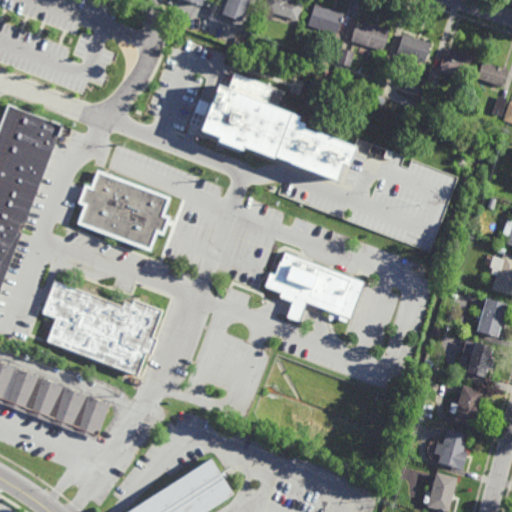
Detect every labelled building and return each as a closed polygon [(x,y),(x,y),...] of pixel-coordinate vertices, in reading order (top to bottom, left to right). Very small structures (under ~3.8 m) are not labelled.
[(249,0),(241,21),(221,14),(226,0),(249,0)] [(292,0),(303,3),(298,21),(273,13),(271,20),(261,18),(263,11),(262,11),(265,0),(292,0)] [(336,35),(328,32),(326,37),(313,32),(314,28),(308,25),(315,4),(343,14),(336,35)] [(383,51),(351,41),(357,20),(390,29),(383,51)] [(425,64),(396,54),(403,34),(431,43),(425,64)] [(334,67),(320,62),(327,38),(342,43),(334,67)] [(291,58),(284,56),(285,49),(292,50),(291,58)] [(350,66),(338,63),(342,49),(354,52),(350,66)] [(468,74),(461,72),(459,77),(439,71),(441,66),(440,66),(445,49),(473,57),(468,74)] [(389,80),(380,77),(384,61),(393,63),(389,80)] [(509,70),(503,87),(477,77),(482,61),(509,70)] [(436,91),(425,88),(430,72),(440,75),(436,91)] [(225,77),(206,130),(335,176),(354,123),(225,77)] [(432,100),(426,98),(428,92),(434,93),(432,100)] [(506,98),(501,116),(491,113),(497,95),(506,98)] [(511,122),(503,120),(510,101),(511,101),(511,122)] [(0,296),(0,129),(10,104),(66,127),(0,296)] [(170,198),(164,215),(169,218),(162,236),(157,234),(150,253),(78,225),(85,206),(79,204),(86,186),(92,188),(98,170),(170,198)] [(493,210),(485,208),(489,196),(497,199),(493,210)] [(511,245),(507,244),(509,239),(502,236),(508,221),(511,222),(511,245)] [(366,282),(351,320),(340,315),(339,320),(336,319),(329,321),(327,316),(335,313),(307,303),(300,323),(286,318),(291,303),(278,298),(280,293),(263,287),(270,271),(274,273),(279,260),(281,260),(284,251),(366,282)] [(511,296),(492,290),(503,254),(511,257),(511,296)] [(121,306),(123,301),(131,304),(133,299),(163,311),(152,338),(156,339),(150,356),(146,355),(138,376),(47,341),(55,318),(42,313),(54,280),(121,306)] [(498,340),(477,333),(487,300),(508,306),(498,340)] [(439,338),(434,336),(436,328),(442,330),(439,338)] [(486,375),(468,369),(475,344),(494,350),(486,375)] [(95,441),(0,403),(0,361),(110,403),(95,441)] [(475,423),(453,417),(455,411),(449,410),(451,400),(457,402),(463,382),(484,388),(475,423)] [(463,467),(439,461),(447,426),(468,431),(464,449),(467,450),(463,467)] [(203,511),(123,511),(210,456),(234,492),(203,511)] [(449,510),(428,505),(429,503),(424,501),(427,487),(432,488),(437,470),(457,475),(449,510)]
